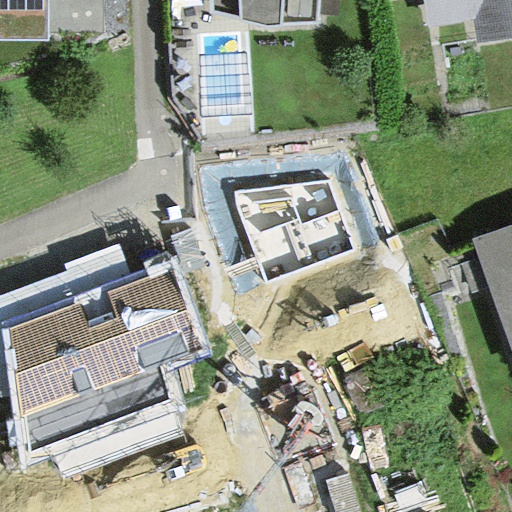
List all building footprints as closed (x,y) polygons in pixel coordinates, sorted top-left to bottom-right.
[(0,0),(0,38),(47,42),(46,0),(0,0)] [(207,0),(207,8),(269,26),(320,23),(321,0),(207,0)] [(511,37),(511,0),(426,0),(431,26),(474,19),(478,43),(511,37)] [(238,205),(268,279),(352,247),(330,182),(237,192),(238,205)] [(511,223),(476,237),(511,334),(511,223)] [(59,305),(5,327),(21,470),(57,456),(64,477),(181,431),(174,411),(183,407),(169,364),(208,348),(173,260),(116,283),(59,305)]
